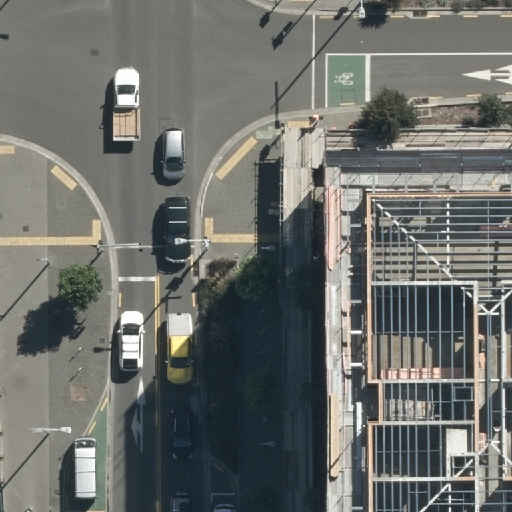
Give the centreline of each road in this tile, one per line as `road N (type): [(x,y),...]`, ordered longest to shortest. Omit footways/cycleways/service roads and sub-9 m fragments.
road 1 (secondary): [(157,55),(159,511)]
road 2 (residential): [(511,53),(157,55)]
road 3 (unclassified): [(157,55),(0,58)]
